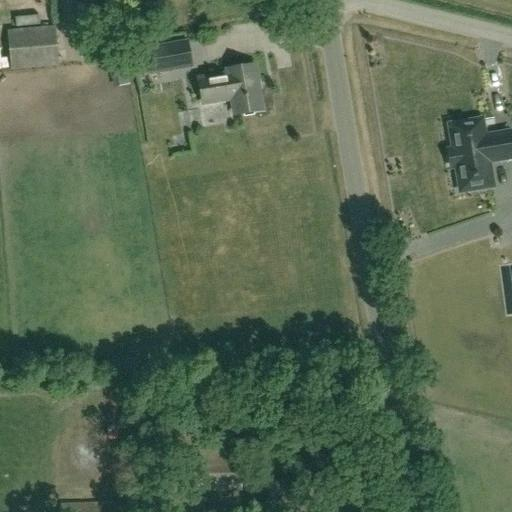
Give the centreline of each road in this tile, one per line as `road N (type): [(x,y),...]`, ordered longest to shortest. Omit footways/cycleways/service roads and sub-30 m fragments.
road 1 (unclassified): [(409,511),(324,2)]
road 2 (unclassified): [(511,40),(360,2),(324,2)]
